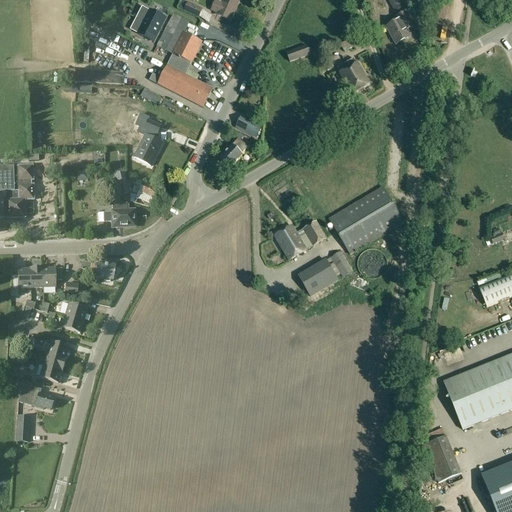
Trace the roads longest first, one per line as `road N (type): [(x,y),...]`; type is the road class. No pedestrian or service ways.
road 1 (tertiary): [(201,204),(445,62),(464,60)]
road 2 (unclassified): [(52,511),(93,361),(151,247)]
road 3 (unclassified): [(201,204),(193,162),(279,0)]
road 4 (tertiary): [(0,250),(151,247)]
road 5 (unclassified): [(464,60),(445,188)]
